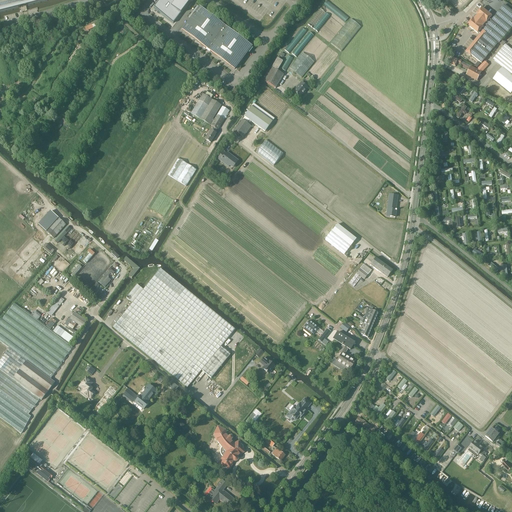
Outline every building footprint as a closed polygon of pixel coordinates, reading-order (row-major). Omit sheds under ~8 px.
[(0,0),(0,13),(20,8),(19,7),(21,6),(21,7),(25,6),(24,5),(26,5),(26,7),(52,0),(0,0)] [(189,0),(159,0),(153,8),(173,23),(190,0),(189,0)] [(478,15),(474,20),(473,19),(468,25),(478,33),(482,28),(484,30),(483,30),(485,32),(473,47),(472,47),(468,52),(481,63),(486,58),(485,58),(498,43),(499,44),(503,38),(511,27),(511,11),(504,5),(500,10),(493,19),(491,17),(492,16),(482,8),(477,14),(478,15)] [(252,47),(199,7),(182,30),(235,69),(252,47)] [(330,43),(342,27),(330,17),(318,33),(330,43)] [(331,44),(341,52),(361,27),(351,19),(331,44)] [(511,74),(511,49),(506,45),(493,60),(511,74)] [(285,71),(293,59),(288,56),(280,68),(285,71)] [(461,61),(458,60),(451,57),(448,64),(456,67),(457,64),(460,65),(460,66),(469,71),(466,75),(477,81),(481,72),(482,72),(489,65),(485,61),(477,70),(471,66),(461,61)] [(272,67),(277,71),(280,66),(282,62),(277,59),(272,67)] [(511,91),(511,75),(502,67),(493,79),(510,94),(511,91)] [(264,81),(276,88),(280,81),(283,75),(271,68),(264,81)] [(293,92),(300,97),(303,93),(303,94),(308,88),(301,83),(299,86),(298,85),(296,88),(293,92)] [(217,115),(214,120),(213,119),(221,106),(203,95),(191,114),(218,130),(224,120),(229,111),(222,107),(217,115)] [(245,117),(242,120),(242,121),(235,131),(243,137),(251,127),(249,125),(251,122),(265,132),(272,122),(251,107),(244,116),(245,117)] [(205,140),(210,143),(216,134),(211,131),(205,140)] [(238,161),(227,152),(226,154),(223,152),(218,159),(228,167),(229,165),(232,168),(238,161)] [(389,195),(387,216),(395,217),(397,196),(389,195)] [(46,232),(53,238),(66,225),(58,218),(46,232)] [(71,229),(67,226),(54,240),(58,243),(71,229)] [(331,232),(325,239),(344,255),(355,241),(335,226),(331,230),(340,238),(331,232)] [(51,255),(54,251),(46,244),(43,248),(51,255)] [(370,265),(387,278),(393,270),(376,257),(370,265)] [(123,260),(131,266),(133,264),(125,258),(123,260)] [(357,273),(349,283),(353,287),(361,277),(364,279),(371,271),(363,264),(356,273),(357,273)] [(211,378),(230,355),(220,347),(235,330),(160,269),(143,290),(137,285),(126,298),(132,303),(112,327),(187,388),(201,371),(211,378)] [(61,363),(72,347),(14,304),(3,319),(2,318),(0,320),(0,341),(9,348),(0,360),(0,417),(22,433),(31,416),(28,414),(40,399),(41,400),(55,382),(50,379),(62,363),(61,363)] [(87,321),(79,316),(82,312),(78,308),(74,313),(70,319),(82,327),(87,321)] [(369,315),(376,319),(378,314),(371,310),(370,310),(369,312),(370,312),(369,315)] [(365,314),(364,317),(374,324),(376,319),(369,315),(367,314),(365,312),(364,313),(365,314)] [(359,322),(365,325),(372,328),(374,324),(364,317),(363,318),(361,316),(359,315),(358,317),(360,319),(359,322)] [(313,335),(316,331),(318,328),(309,320),(304,327),(305,328),(303,330),(311,336),(312,334),(313,335)] [(344,323),(340,328),(346,332),(350,327),(344,323)] [(372,328),(365,325),(361,334),(368,338),(372,328)] [(329,331),(326,329),(318,340),(321,342),(323,339),(329,331)] [(342,345),(342,346),(347,349),(348,349),(350,350),(354,343),(337,332),(333,339),(340,344),(342,345)] [(254,355),(253,353),(253,351),(252,350),(251,349),(250,347),(248,347),(246,346),(245,346),(244,346),(242,347),(240,347),(239,349),(238,350),(237,351),(237,353),(236,355),(237,357),(237,358),(238,360),(239,361),(240,362),(242,363),(244,363),(246,363),(247,363),(249,362),(250,362),(251,361),(252,359),(253,358),(253,356),(254,355)] [(347,349),(342,346),(341,347),(338,352),(341,354),(336,362),(349,370),(355,361),(344,354),(347,349)] [(259,349),(255,354),(259,358),(264,352),(259,349)] [(260,363),(264,366),(262,368),(269,374),(275,366),(268,361),(264,358),(260,363)] [(154,369),(149,374),(153,377),(157,372),(154,369)] [(389,383),(396,373),(393,371),(386,380),(389,383)] [(86,379),(80,386),(84,390),(82,393),(88,397),(89,396),(91,397),(94,393),(91,391),(93,388),(90,385),(92,383),(86,379)] [(401,390),(408,382),(403,379),(397,387),(401,390)] [(146,387),(147,388),(141,395),(140,395),(134,403),(143,410),(149,403),(148,402),(157,391),(148,384),(146,387)] [(412,399),(418,390),(414,388),(408,397),(412,399)] [(122,395),(132,404),(138,397),(128,389),(122,395)] [(368,408),(375,398),(371,395),(364,405),(368,408)] [(295,406),(287,416),(292,421),(294,419),(295,420),(298,417),(300,418),(307,409),(306,409),(310,404),(305,399),(300,404),(296,408),(295,406)] [(382,404),(376,412),(380,415),(386,406),(382,404)] [(434,417),(441,408),(437,405),(430,415),(434,417)] [(389,422),(396,414),(392,411),(385,419),(389,422)] [(452,417),(448,414),(444,419),(441,423),(445,426),(452,417)] [(399,429),(405,421),(402,419),(396,426),(399,429)] [(459,422),(453,428),(458,433),(464,427),(459,422)] [(251,432),(256,427),(251,423),(247,428),(251,432)] [(375,429),(367,423),(365,426),(373,432),(375,429)] [(227,468),(227,467),(230,468),(231,464),(233,461),(234,461),(235,461),(236,461),(237,461),(237,460),(237,459),(237,458),(236,457),(239,454),(243,452),(242,446),(238,443),(235,445),(232,444),(230,440),(231,439),(231,438),(230,437),(228,438),(225,432),(224,431),(218,428),(215,434),(217,440),(219,444),(221,447),(220,449),(220,451),(220,453),(221,455),(222,457),(220,463),(220,465),(222,466),(222,467),(222,468),(223,468),(223,469),(224,469),(225,469),(226,469),(226,468),(227,468)] [(493,442),(499,434),(491,429),(486,436),(493,442)] [(414,442),(418,444),(424,435),(420,433),(414,442)] [(272,447),(276,443),(270,438),(266,442),(272,447)] [(423,449),(426,452),(434,442),(430,439),(423,449)] [(482,449),(483,447),(475,440),(469,447),(469,448),(468,450),(467,450),(457,463),(463,467),(473,454),(475,456),(477,454),(478,455),(479,452),(483,455),(485,452),(482,449)] [(444,450),(440,447),(433,457),(437,460),(444,450)] [(272,454),(280,461),(285,456),(276,448),(272,454)] [(53,475),(48,472),(49,472),(42,466),(41,467),(30,457),(25,463),(35,471),(48,482),(53,475)] [(210,477),(214,472),(215,470),(211,467),(206,473),(210,477)] [(222,481),(218,486),(219,486),(215,492),(212,490),(207,497),(216,504),(219,500),(228,507),(234,500),(222,490),(227,485),(222,481)]
